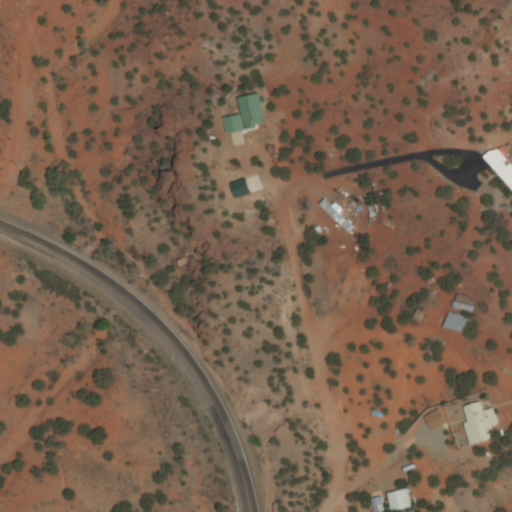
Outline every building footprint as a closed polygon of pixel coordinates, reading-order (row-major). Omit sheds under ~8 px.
[(259,96),(238,99),(241,116),(225,119),(227,133),(265,127),(259,96)] [(320,207),(346,232),(351,227),(325,202),(320,207)] [(336,309),(345,311),(357,270),(348,268),(336,309)] [(444,330),(463,335),(467,319),(448,314),(444,330)] [(493,441),(489,429),(499,425),(494,409),(484,413),(481,403),(461,409),(473,447),(493,441)] [(391,511),(398,511),(413,508),(408,489),(387,495),(391,511)] [(372,501),(374,511),(383,511),(381,499),(372,501)]
